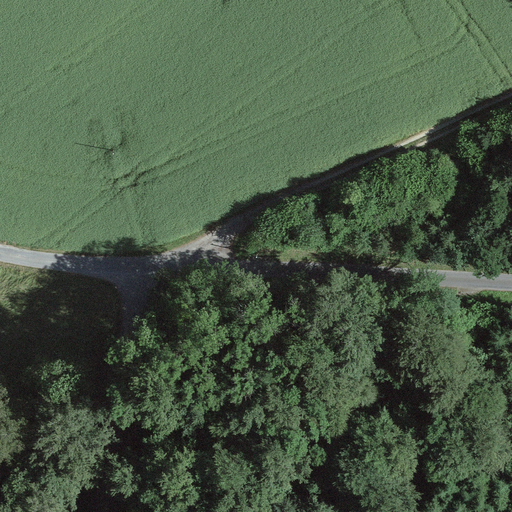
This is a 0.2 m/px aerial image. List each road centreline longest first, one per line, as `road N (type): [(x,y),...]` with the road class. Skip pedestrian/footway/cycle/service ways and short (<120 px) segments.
road 1 (track): [(104,511),(123,318),(158,262),(511,96)]
road 2 (unclassified): [(0,248),(72,262),(511,284)]
